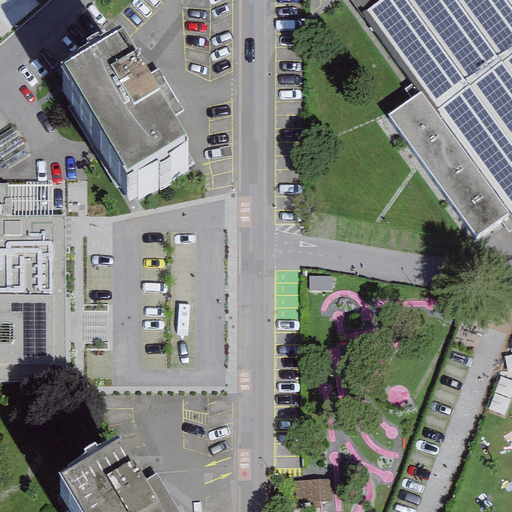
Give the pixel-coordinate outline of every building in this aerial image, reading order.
[(1,0),(0,1),(0,40),(50,0),(1,0)] [(511,0),(364,0),(354,8),(419,96),(388,118),(476,241),(507,217),(511,222),(511,0)] [(126,60),(60,100),(129,214),(196,173),(126,60)] [(70,321),(68,186),(0,186),(0,386),(71,386),(70,321)] [(151,511),(121,463),(61,500),(68,511),(151,511)] [(295,485),(296,506),(328,505),(328,484),(295,485)]
